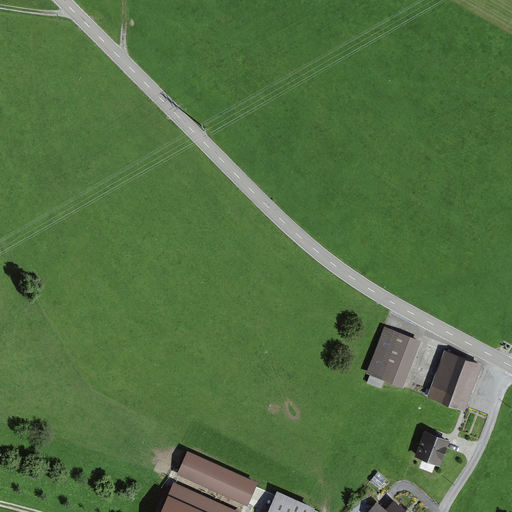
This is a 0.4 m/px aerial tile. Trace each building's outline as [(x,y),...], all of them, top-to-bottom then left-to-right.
[(404,389),(422,343),(386,328),(368,374),(404,389)] [(465,412),(483,366),(446,352),(428,399),(465,412)] [(436,475),(448,442),(425,434),(416,458),(423,461),(420,469),(436,475)] [(240,511),(255,480),(187,450),(159,511),(240,511)] [(310,511),(314,503),(280,487),(268,511),(310,511)] [(412,511),(395,497),(386,507),(375,498),(363,511),(412,511)]
